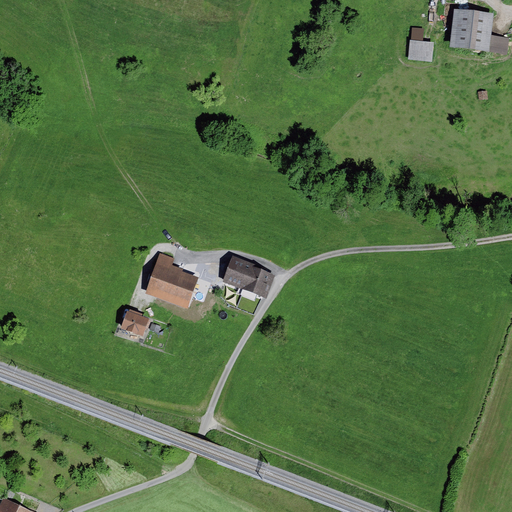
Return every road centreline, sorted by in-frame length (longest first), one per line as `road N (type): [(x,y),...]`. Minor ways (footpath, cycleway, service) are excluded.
road 1 (unclassified): [(73,511),(185,468),(226,374),(289,273),(328,253),(511,236)]
road 2 (track): [(66,0),(98,124),(181,255)]
road 3 (track): [(422,511),(208,423)]
road 4 (track): [(0,350),(88,390),(208,423)]
road 5 (track): [(141,341),(121,327),(152,254),(177,246)]
